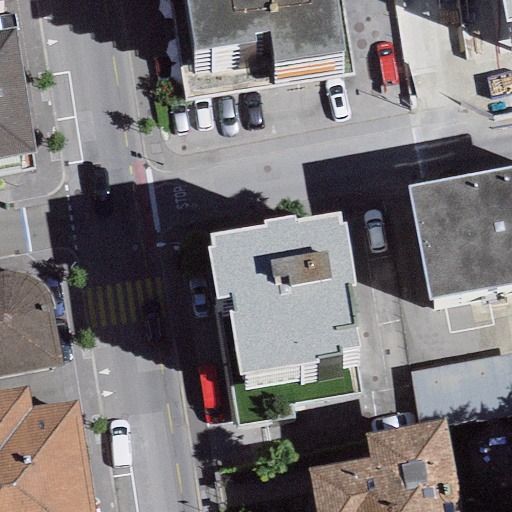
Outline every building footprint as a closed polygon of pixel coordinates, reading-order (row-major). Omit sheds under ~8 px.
[(0,0),(0,62),(14,60),(3,0),(0,0)] [(147,0),(155,48),(179,44),(193,130),(255,120),(254,114),(268,111),(273,141),(342,130),(322,0),(147,0)] [(511,0),(498,0),(508,51),(511,50),(511,0)] [(12,91),(0,93),(0,220),(34,214),(12,91)] [(511,156),(407,176),(428,290),(511,274),(511,156)] [(264,211),(211,220),(212,231),(208,232),(217,282),(231,280),(233,296),(228,297),(239,360),(316,347),(316,343),(340,339),(339,335),(358,331),(348,271),(354,270),(344,209),(339,210),(336,198),(294,205),(293,200),(263,205),(264,211)] [(7,269),(0,270),(0,378),(26,375),(56,368),(45,290),(38,281),(23,270),(7,269)] [(26,375),(0,378),(0,511),(92,511),(74,389),(30,395),(26,375)] [(461,511),(443,412),(363,427),(367,450),(308,461),(317,511),(461,511)]
